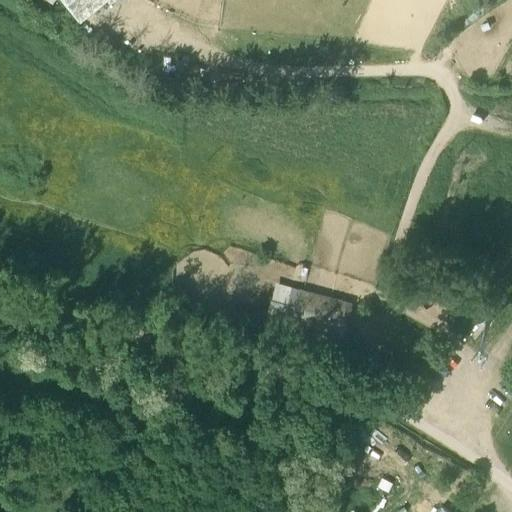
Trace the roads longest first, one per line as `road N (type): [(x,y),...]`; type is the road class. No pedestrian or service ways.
road 1 (track): [(0,307),(386,403),(511,486)]
road 2 (track): [(371,400),(330,416),(165,405),(54,511)]
